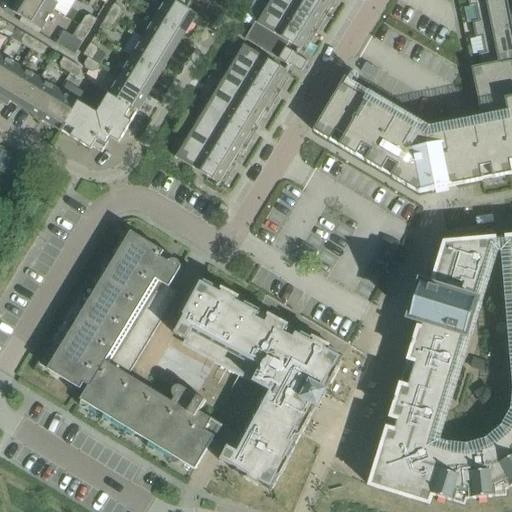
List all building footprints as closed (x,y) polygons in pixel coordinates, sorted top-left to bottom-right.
[(41,30),(53,10),(36,0),(19,0),(12,12),(41,30)] [(36,0),(53,10),(59,0),(36,0)] [(165,0),(154,19),(183,36),(196,15),(171,0),(165,0)] [(253,26),(245,39),(290,67),(290,66),(305,75),(312,65),(296,56),(297,55),(286,48),(289,43),(300,50),(306,40),(313,45),(316,39),(309,35),(314,27),(321,31),(325,26),(317,21),(328,3),(336,8),(339,2),(335,0),(275,0),(262,23),(257,20),(255,23),(253,26)] [(511,31),(511,26),(506,0),(504,0),(475,6),(479,21),(473,23),(476,38),(482,37),(511,31)] [(107,16),(116,21),(122,11),(121,7),(115,4),(107,16)] [(85,17),(80,25),(89,31),(96,20),(89,16),(85,17)] [(110,30),(116,21),(107,16),(100,27),(106,31),(110,30)] [(0,18),(0,31),(1,31),(5,31),(9,24),(0,18)] [(172,55),(183,36),(154,19),(143,38),(172,55)] [(64,32),(56,45),(73,56),(82,42),(89,31),(80,25),(74,35),(75,38),(64,32)] [(511,60),(511,31),(482,37),(485,53),(479,54),(482,66),(511,60)] [(30,51),(36,41),(24,34),(20,41),(21,45),(30,51)] [(143,38),(142,39),(133,34),(123,51),(131,56),(131,57),(160,75),(172,55),(143,38)] [(36,41),(30,51),(38,56),(44,55),(48,48),(36,41)] [(83,55),(89,58),(92,60),(98,52),(96,47),(90,44),(83,55)] [(281,81),(287,72),(247,48),(225,83),(221,80),(218,84),(223,87),(203,120),(198,117),(196,121),(201,124),(181,157),(176,154),(174,157),(219,184),(224,174),(232,178),(235,173),(228,168),(233,161),(240,165),(243,159),(236,155),(247,137),(254,142),(258,136),(250,131),(255,123),(262,128),(266,123),(258,118),(269,100),(277,105),(280,99),(272,94),(277,87),(285,91),(288,86),(281,81)] [(0,94),(3,96),(20,67),(1,56),(0,57),(0,94)] [(148,94),(160,75),(131,57),(119,77),(148,94)] [(69,75),(71,63),(63,58),(59,64),(60,70),(69,75)] [(101,65),(92,60),(89,58),(86,63),(86,70),(93,74),(96,72),(101,65)] [(352,82),(353,82),(354,82),(355,82),(356,82),(357,81),(358,80),(358,79),(358,78),(358,77),(358,76),(358,75),(357,75),(357,74),(356,74),(355,74),(354,74),(353,74),(352,74),(351,75),(350,76),(348,80),(345,78),(314,132),(419,194),(511,174),(511,60),(482,66),(471,69),(482,117),(430,128),(352,82)] [(71,63),(69,75),(78,81),(82,79),(79,68),(71,63)] [(22,108),(40,79),(20,67),(3,96),(22,108)] [(137,113),(148,94),(119,77),(108,95),(137,113)] [(42,120),(59,91),(40,79),(22,108),(42,120)] [(61,132),(79,102),(59,91),(42,120),(61,132)] [(119,143),(137,113),(108,95),(97,113),(79,102),(61,132),(91,150),(93,148),(102,153),(111,139),(119,143)] [(169,262),(168,263),(160,258),(164,252),(131,232),(48,370),(80,390),(84,384),(89,387),(80,400),(195,470),(221,427),(231,434),(232,433),(198,413),(204,402),(190,393),(182,388),(181,387),(178,387),(176,387),(175,388),(174,388),(173,389),(173,390),(172,391),(172,392),(172,393),(172,394),(172,396),(173,397),(173,398),(175,399),(172,403),(128,376),(179,292),(169,287),(179,270),(180,269),(180,268),(180,267),(180,266),(180,265),(179,264),(179,263),(178,262),(177,261),(176,261),(175,260),(174,260),(173,260),(171,261),(170,261),(169,262)] [(392,414),(369,487),(430,505),(433,495),(465,505),(466,499),(506,496),(506,490),(511,486),(511,238),(506,239),(507,242),(511,297),(511,425),(509,430),(505,436),(500,441),(495,444),(490,446),(484,449),(478,452),(457,454),(445,450),(442,459),(429,455),(495,243),(495,240),(459,243),(444,244),(442,251),(435,275),(433,280),(433,282),(435,283),(433,289),(421,285),(410,319),(423,323),(422,326),(419,325),(413,347),(405,372),(392,414)] [(237,467),(235,471),(272,491),(345,356),(201,279),(181,315),(185,317),(176,333),(188,340),(193,331),(206,338),(198,351),(270,390),(236,451),(228,447),(221,459),(237,467)]
